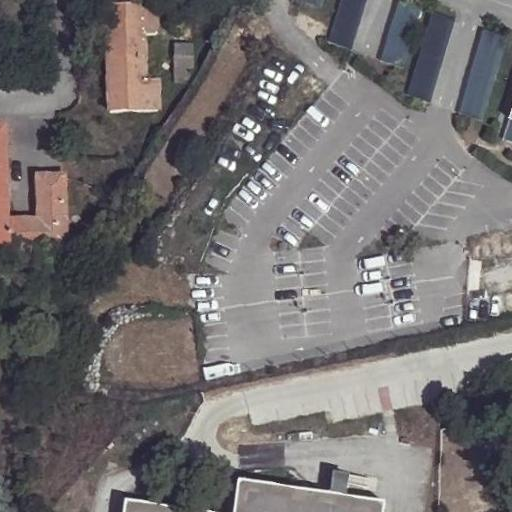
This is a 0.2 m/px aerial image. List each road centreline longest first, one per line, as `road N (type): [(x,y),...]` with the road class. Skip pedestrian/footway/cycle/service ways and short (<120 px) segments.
road 1 (unknown): [(428,114),(373,98),(351,104),(239,242),(233,307),(240,341),(264,349),(338,337)]
road 2 (unknown): [(428,114),(412,158),(335,247),(338,337)]
road 3 (unknown): [(439,281),(480,179),(428,114)]
road 4 (unknown): [(338,337),(413,326),(430,310),(439,281)]
